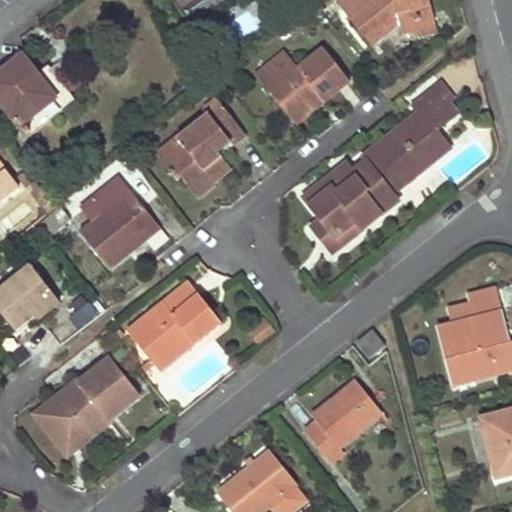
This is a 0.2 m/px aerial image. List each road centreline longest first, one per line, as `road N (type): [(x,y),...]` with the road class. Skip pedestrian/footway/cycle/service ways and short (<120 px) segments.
road 1 (residential): [(325,335),(233,216),(365,111)]
road 2 (residential): [(325,335),(104,511)]
road 3 (residential): [(511,209),(325,335)]
